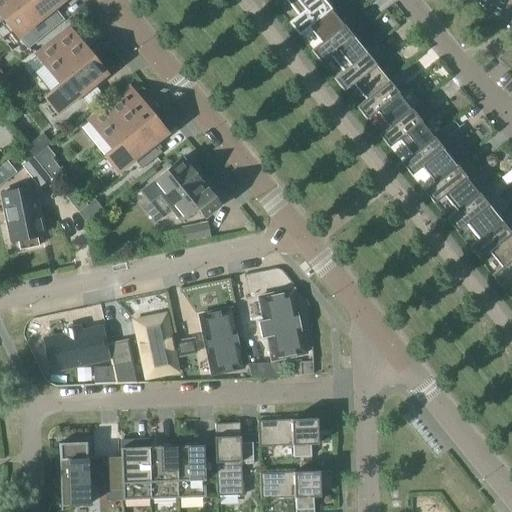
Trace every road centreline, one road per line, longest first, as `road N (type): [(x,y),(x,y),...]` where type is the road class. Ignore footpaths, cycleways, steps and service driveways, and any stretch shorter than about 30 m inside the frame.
road 1 (residential): [(40,406),(363,390)]
road 2 (unclassified): [(111,0),(307,244)]
road 3 (residential): [(307,244),(0,297)]
road 4 (unclassified): [(361,313),(511,495)]
road 5 (residential): [(410,0),(511,125)]
road 6 (residential): [(363,390),(368,511)]
